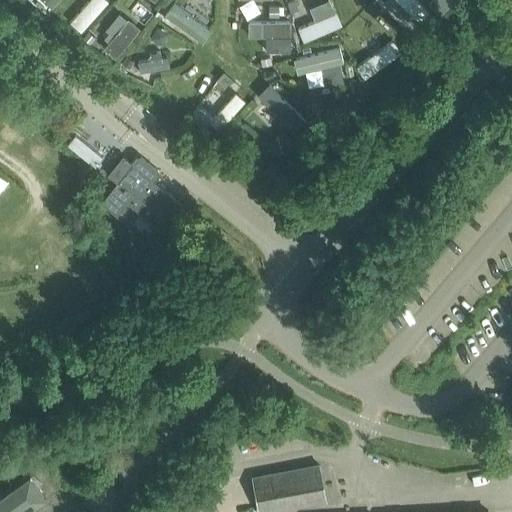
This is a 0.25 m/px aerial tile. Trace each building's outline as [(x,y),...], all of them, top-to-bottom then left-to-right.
[(87,22),(112,0),(92,0),(79,12),(87,22)] [(176,0),(174,0),(165,13),(205,40),(214,26),(176,0)] [(294,0),(290,0),(286,2),(290,12),(298,9),(294,0)] [(383,0),(408,29),(429,10),(420,0),(383,0)] [(278,6),(268,6),(269,15),(278,15),(278,6)] [(291,18),(249,18),(249,34),(291,34),(291,18)] [(88,31),(83,38),(89,43),(95,37),(88,31)] [(322,67),(324,84),(345,81),(339,47),(297,53),(300,71),(322,67)] [(171,67),(171,52),(138,53),(139,68),(171,67)] [(126,55),(121,62),(128,67),(133,61),(126,55)] [(269,56),(260,59),(261,66),(271,63),(269,56)] [(222,71),(216,78),(224,85),(230,78),(222,71)] [(295,131),(308,117),(270,80),(257,94),(295,131)] [(195,109),(217,131),(248,98),(235,86),(222,101),(212,91),(195,109)] [(160,229),(181,203),(182,203),(153,180),(158,175),(157,169),(141,156),(135,156),(130,162),(122,155),(107,173),(117,181),(100,202),(128,224),(139,211),(160,229)] [(55,177),(67,187),(80,172),(68,162),(55,177)] [(0,175),(0,198),(11,184),(0,175)] [(64,211),(45,218),(53,240),(72,233),(64,211)] [(75,264),(90,253),(81,240),(66,250),(75,264)] [(257,511),(276,511),(327,502),(319,462),(250,476),(257,511)] [(0,511),(20,511),(44,495),(29,473),(0,494),(0,511)]
